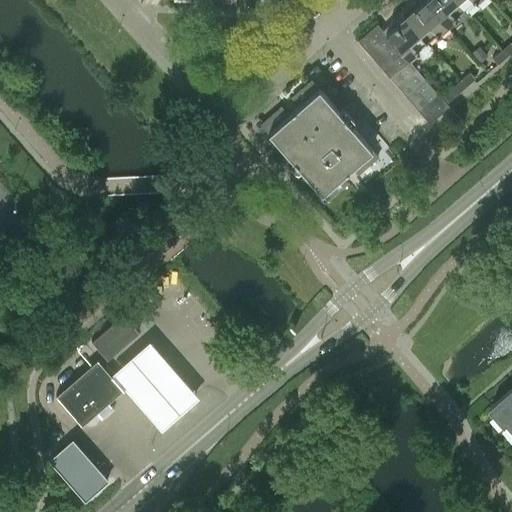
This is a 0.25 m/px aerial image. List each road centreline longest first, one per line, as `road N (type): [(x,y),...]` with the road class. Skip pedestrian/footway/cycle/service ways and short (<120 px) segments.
road 1 (tertiary): [(112,511),(511,167)]
road 2 (residential): [(218,119),(354,0)]
road 3 (residential): [(218,119),(113,0)]
